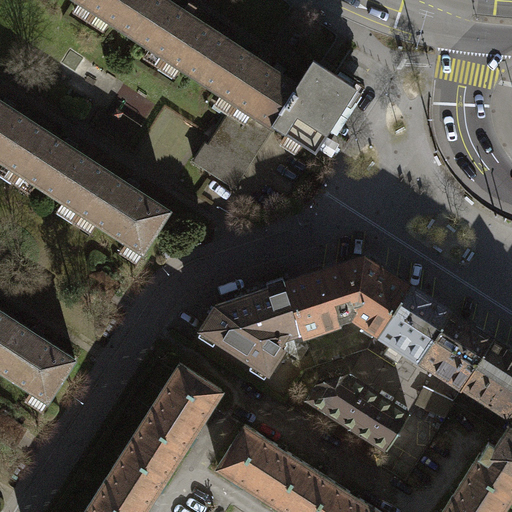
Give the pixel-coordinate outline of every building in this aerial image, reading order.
[(72,0),(126,35),(140,13),(137,12),(145,0),(72,0)] [(140,13),(126,35),(197,81),(211,60),(209,59),(223,37),(183,11),(165,0),(145,0),(137,12),(140,13)] [(211,60),(197,81),(228,101),(260,121),(268,127),(270,125),(296,84),(294,83),(256,59),(223,37),(209,59),(211,60)] [(300,74),(294,83),(296,84),(270,125),(282,133),(282,132),(312,151),(353,87),(309,59),(300,74)] [(260,121),(228,101),(190,160),(230,186),(242,169),(233,163),(260,121)] [(0,102),(0,162),(13,171),(41,129),(9,108),(0,102)] [(41,129),(13,171),(75,211),(103,169),(70,148),(41,129)] [(127,185),(103,169),(75,211),(139,252),(166,210),(127,185)] [(376,332),(407,285),(361,255),(282,281),(298,331),(299,333),(338,320),(337,318),(346,316),(348,313),(376,332)] [(298,331),(282,281),(212,304),(196,328),(265,372),(281,347),(276,344),(280,336),(298,331)] [(413,355),(417,357),(447,311),(443,308),(424,296),(407,285),(376,332),(413,355)] [(447,311),(417,357),(459,385),(489,338),(467,324),(447,311)] [(42,339),(8,316),(0,328),(0,371),(44,400),(71,357),(42,339)] [(511,414),(506,422),(511,425),(511,352),(489,338),(459,385),(501,411),(505,411),(511,414)] [(128,435),(171,462),(190,433),(218,389),(176,362),(128,435)] [(314,384),(305,397),(383,447),(405,413),(358,383),(344,374),(314,384)] [(511,425),(506,422),(491,445),(485,441),(477,453),(476,454),(511,477),(511,425)] [(257,493),(286,511),(308,511),(314,503),(300,494),(315,470),(241,423),(213,466),(257,493)] [(81,509),(86,511),(139,511),(146,501),(171,462),(128,435),(81,509)] [(476,452),(437,511),(497,511),(511,489),(511,477),(476,454),(477,453),(476,452)] [(314,503),(308,511),(380,511),(315,470),(300,494),(314,503)]
